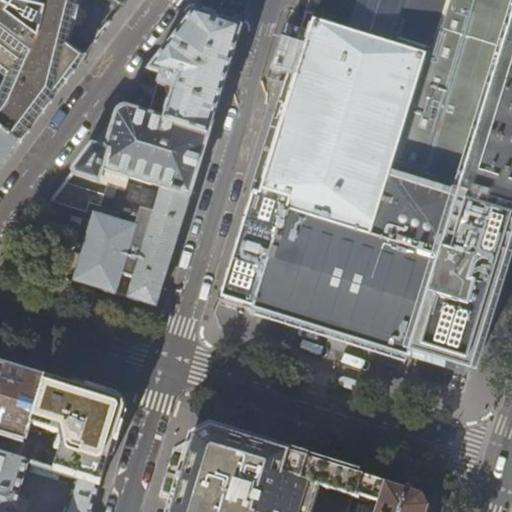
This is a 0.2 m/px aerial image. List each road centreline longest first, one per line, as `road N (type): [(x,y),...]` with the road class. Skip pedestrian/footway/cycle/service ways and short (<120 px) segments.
road 1 (residential): [(168,363),(278,0)]
road 2 (residential): [(168,363),(508,466)]
road 3 (residential): [(164,0),(0,221)]
road 4 (residential): [(0,312),(168,363)]
road 5 (residential): [(123,511),(168,363)]
